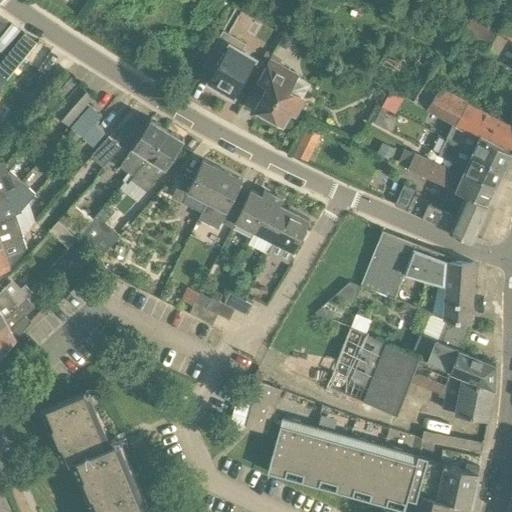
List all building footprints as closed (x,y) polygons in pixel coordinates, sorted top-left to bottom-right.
[(486,9),(481,20),(500,32),(500,33),(511,39),(511,14),(507,20),(486,9)] [(500,32),(481,20),(475,16),(463,36),(511,65),(511,39),(500,33),(500,32)] [(20,31),(11,24),(0,39),(0,40),(8,47),(20,31)] [(234,97),(256,59),(242,51),(246,44),(223,31),(203,65),(214,71),(208,82),(219,88),(216,92),(230,100),(232,96),(234,97)] [(0,64),(0,75),(7,80),(15,69),(36,43),(24,34),(15,45),(3,61),(0,64)] [(291,46),(291,39),(285,36),(280,40),(280,46),(285,49),(291,46)] [(268,50),(265,55),(270,58),(273,52),(268,50)] [(283,125),(300,97),(288,91),(297,76),(269,60),(258,81),(268,87),(256,109),(267,116),(265,120),(276,126),(278,122),(283,125)] [(71,78),(61,90),(56,96),(65,104),(80,85),(71,78)] [(511,123),(511,127),(425,83),(414,101),(413,103),(453,124),(510,154),(511,152),(511,153),(511,123)] [(80,85),(65,104),(60,109),(71,118),(91,94),(80,85)] [(385,119),(389,110),(382,106),(377,115),(385,119)] [(83,139),(94,125),(102,116),(90,107),(72,129),(82,138),(83,139)] [(124,181),(126,183),(148,159),(167,129),(151,119),(120,168),(129,173),(124,181)] [(510,154),(453,124),(446,139),(504,168),(510,154)] [(94,125),(83,139),(93,148),(105,134),(94,125)] [(76,145),(82,138),(72,129),(68,133),(65,136),(76,145)] [(185,140),(167,129),(148,159),(126,183),(136,191),(147,177),(155,182),(170,163),(185,140)] [(307,129),(295,154),(306,160),(319,135),(307,129)] [(108,137),(91,157),(103,168),(121,148),(108,137)] [(465,165),(498,180),(504,168),(446,139),(440,154),(465,165)] [(397,150),(383,143),(382,146),(378,154),(392,161),(397,150)] [(417,154),(405,149),(398,163),(411,168),(417,154)] [(218,229),(221,222),(232,227),(235,222),(244,205),(233,199),(243,180),(203,160),(193,180),(183,174),(171,197),(182,203),(187,193),(207,202),(198,219),(218,229)] [(462,174),(436,162),(429,177),(450,186),(488,204),(498,180),(465,165),(462,174)] [(7,174),(2,176),(2,177),(0,177),(0,200),(8,197),(22,181),(9,170),(8,171),(6,173),(7,174)] [(0,222),(15,217),(15,214),(22,212),(21,211),(35,194),(22,181),(8,197),(0,200),(0,222)] [(488,204),(450,186),(442,207),(415,195),(417,190),(404,184),(394,205),(472,240),(488,204)] [(255,232),(273,195),(264,190),(261,196),(251,191),(244,205),(235,222),(255,232)] [(268,254),(290,210),(280,205),(282,200),(273,195),(255,232),(274,241),(268,254)] [(61,218),(80,235),(93,220),(74,204),(61,218)] [(97,215),(93,220),(80,235),(103,256),(120,236),(105,222),(115,211),(107,205),(97,215)] [(290,210),(268,254),(270,255),(288,264),(310,220),(290,210)] [(0,222),(0,245),(1,245),(22,237),(15,217),(0,222)] [(67,229),(58,222),(51,231),(59,238),(67,229)] [(383,230),(383,231),(361,286),(395,299),(405,274),(438,284),(437,292),(472,294),(475,263),(450,261),(451,256),(435,251),(383,230)] [(1,245),(0,245),(0,278),(26,248),(22,237),(1,245)] [(77,243),(66,257),(76,265),(88,252),(77,243)] [(350,282),(335,296),(354,303),(361,286),(350,282)] [(0,293),(0,323),(4,319),(18,308),(12,296),(5,288),(0,293)] [(470,328),(470,326),(472,294),(437,292),(432,314),(452,322),(470,328)] [(235,308),(235,309),(247,315),(253,304),(230,293),(225,303),(235,308)] [(218,313),(218,314),(230,319),(235,309),(235,308),(225,303),(212,297),(207,308),(218,313)] [(4,319),(0,323),(0,356),(31,322),(24,315),(34,306),(28,299),(19,309),(18,308),(4,319)] [(218,313),(207,308),(195,302),(190,313),(213,324),(218,314),(218,313)] [(450,370),(464,376),(495,389),(496,364),(460,350),(470,328),(452,322),(432,314),(431,313),(422,335),(420,334),(413,350),(432,358),(431,361),(430,362),(450,370)] [(442,390),(450,370),(430,362),(431,361),(387,343),(365,334),(354,360),(377,369),(364,400),(398,414),(412,378),(442,390)] [(495,389),(464,376),(450,370),(442,408),(456,411),(456,413),(489,420),(495,389)] [(269,434),(281,389),(259,381),(254,399),(247,424),(246,428),(269,434)] [(465,511),(467,507),(423,496),(423,497),(418,511),(145,511),(116,442),(107,446),(85,393),(40,412),(63,467),(72,463),(92,511),(465,511)] [(232,420),(247,424),(254,399),(239,395),(232,420)] [(465,469),(446,465),(446,464),(444,464),(444,465),(427,460),(428,457),(418,455),(417,459),(401,455),(402,450),(384,445),(383,450),(367,445),(368,441),(350,436),(349,440),(333,436),(334,431),(317,426),(315,431),(299,426),(301,422),(283,417),(267,472),(286,477),(288,470),(304,474),(302,481),(319,486),(321,479),(338,484),(336,491),(353,496),(355,489),(372,493),(370,500),(387,505),(389,498),(407,503),(409,494),(423,497),(423,496),(467,507),(472,508),(480,467),(466,464),(465,469)] [(482,452),(484,442),(424,431),(422,440),(482,452)]
